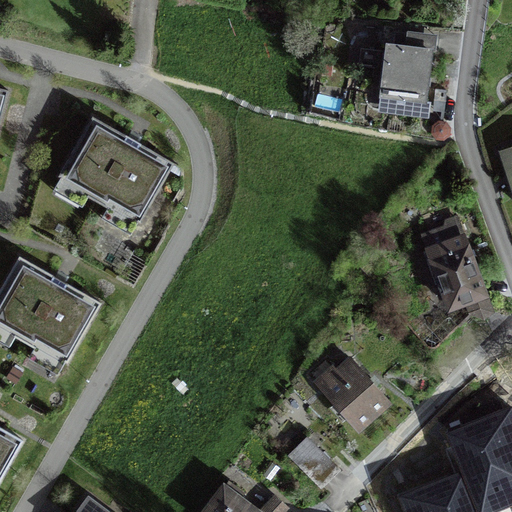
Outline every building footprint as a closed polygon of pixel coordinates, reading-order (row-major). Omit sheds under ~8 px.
[(441,56),(439,55),(440,41),(416,38),(414,52),(402,51),(396,103),(435,107),(441,56)] [(16,98),(0,93),(0,160),(0,161),(16,98)] [(173,169),(94,125),(59,187),(62,189),(57,200),(83,214),(90,203),(109,214),(101,228),(131,245),(173,169)] [(511,153),(503,156),(511,184),(511,153)] [(421,240),(428,257),(426,258),(448,314),(488,298),(465,242),(461,244),(454,227),(421,240)] [(99,309),(20,264),(0,300),(0,348),(9,353),(15,342),(35,353),(27,367),(57,384),(99,309)] [(329,373),(314,387),(360,437),(389,410),(345,363),(332,376),(329,373)] [(511,406),(449,432),(463,469),(401,493),(407,511),(497,511),(511,506),(511,406)] [(0,479),(20,443),(0,431),(0,479)] [(306,441),(285,461),(314,491),(335,471),(306,441)] [(252,511),(221,490),(205,511),(252,511)]
